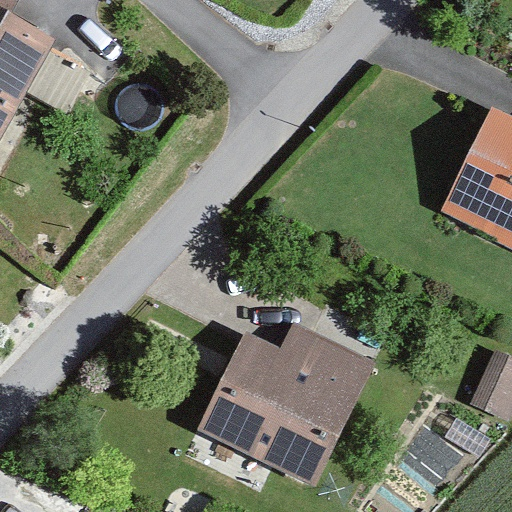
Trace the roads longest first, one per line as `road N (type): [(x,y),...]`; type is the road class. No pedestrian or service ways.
road 1 (residential): [(0,397),(373,0)]
road 2 (unknown): [(156,0),(273,107)]
